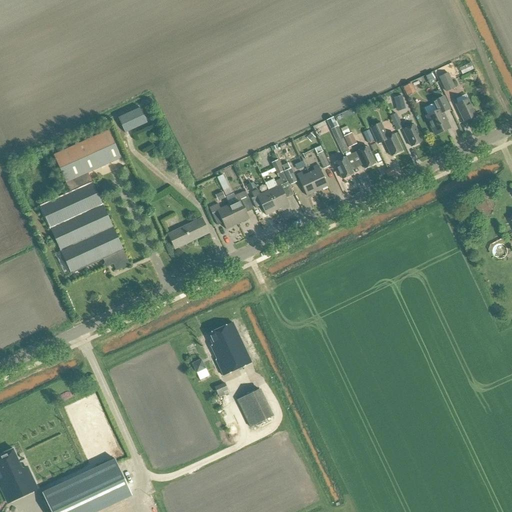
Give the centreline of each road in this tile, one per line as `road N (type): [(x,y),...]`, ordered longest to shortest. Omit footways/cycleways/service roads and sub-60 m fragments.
road 1 (tertiary): [(0,367),(511,127)]
road 2 (track): [(511,118),(458,0)]
